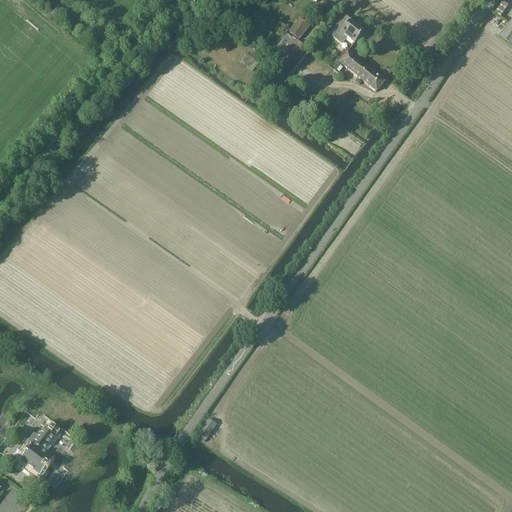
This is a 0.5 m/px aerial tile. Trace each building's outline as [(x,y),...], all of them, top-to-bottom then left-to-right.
[(500,18),(507,6),(502,3),(495,14),(500,18)] [(511,19),(511,16),(511,10),(508,8),(503,14),(511,19)] [(353,45),(363,32),(344,17),(329,35),(341,45),(346,39),(353,45)] [(299,41),(310,27),(299,19),(288,33),(299,41)] [(511,46),(511,19),(499,38),(511,46)] [(284,84),(310,52),(297,41),(296,41),(292,38),(291,39),(287,35),(270,56),(274,60),(282,51),(286,54),(271,73),(284,84)] [(242,64),(247,68),(257,56),(252,52),(242,64)] [(343,68),(346,71),(374,93),(383,83),(346,53),(337,64),(338,65),(333,71),(337,75),(343,68)] [(216,427),(207,421),(196,438),(205,444),(216,427)] [(16,466),(28,475),(32,470),(40,476),(41,475),(46,478),(51,471),(47,468),(53,459),(43,452),(57,434),(46,426),(42,432),(38,429),(26,444),(24,442),(17,451),(23,456),(16,466)]
